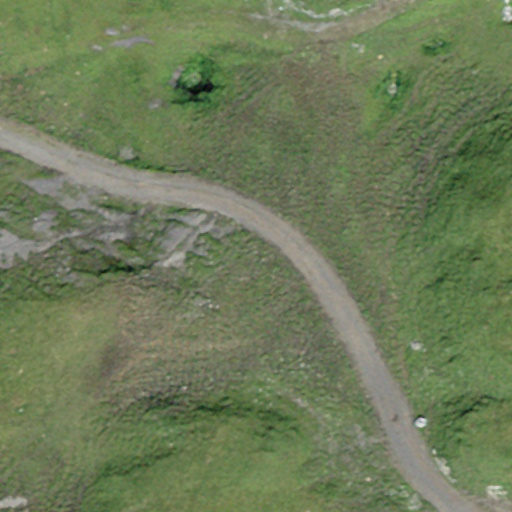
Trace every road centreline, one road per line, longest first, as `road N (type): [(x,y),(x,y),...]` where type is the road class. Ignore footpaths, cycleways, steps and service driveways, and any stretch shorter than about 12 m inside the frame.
road 1 (track): [(0,137),(152,189),(223,199),(314,260),(396,437),(454,511)]
road 2 (track): [(407,0),(345,29),(266,30),(218,17),(0,71)]
